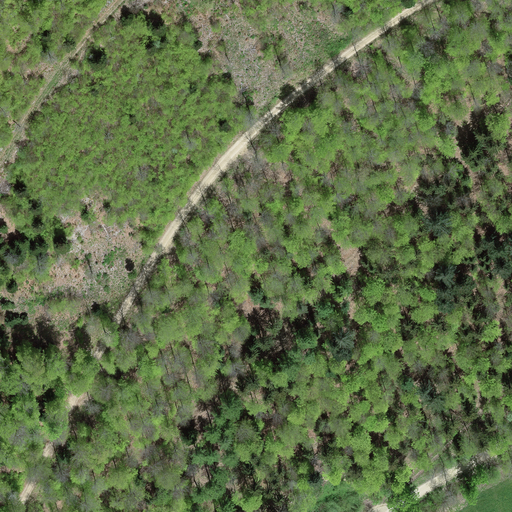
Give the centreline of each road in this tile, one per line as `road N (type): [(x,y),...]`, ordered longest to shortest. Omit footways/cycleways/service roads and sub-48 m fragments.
road 1 (track): [(423,0),(297,92),(220,165),(126,304),(18,511)]
road 2 (track): [(74,511),(262,355),(511,87)]
road 3 (track): [(511,360),(478,411),(372,511)]
road 4 (track): [(118,0),(85,33),(0,155)]
road 5 (unclassified): [(395,511),(511,442)]
